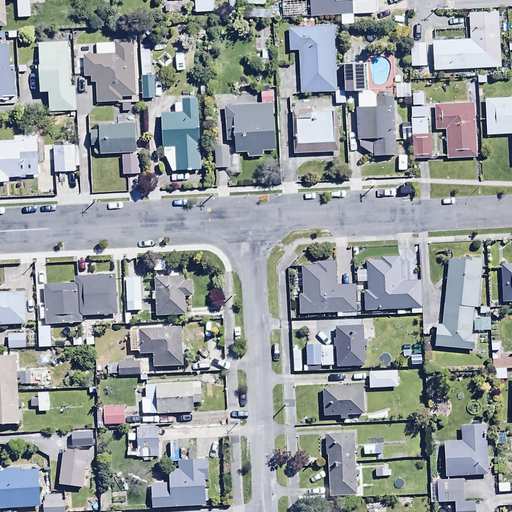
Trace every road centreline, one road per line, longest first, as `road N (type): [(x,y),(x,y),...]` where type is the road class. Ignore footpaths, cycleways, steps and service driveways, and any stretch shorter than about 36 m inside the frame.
road 1 (residential): [(254,223),(268,511)]
road 2 (residential): [(511,213),(254,223)]
road 3 (residential): [(254,223),(0,232)]
